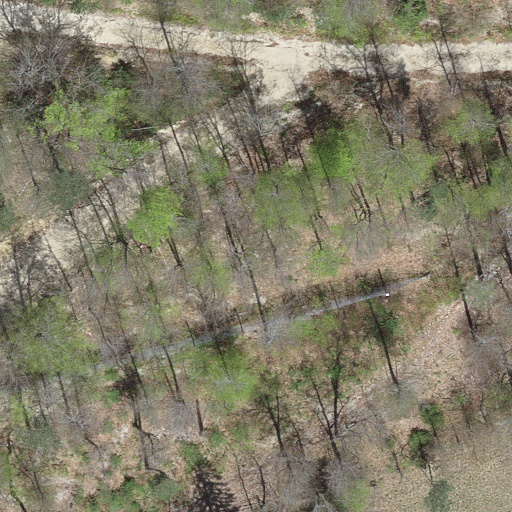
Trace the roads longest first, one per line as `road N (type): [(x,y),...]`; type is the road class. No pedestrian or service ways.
road 1 (track): [(511,51),(208,38),(0,9)]
road 2 (track): [(349,46),(229,106),(0,264)]
